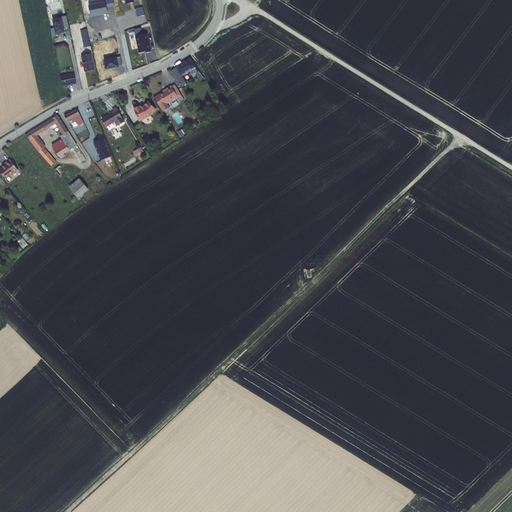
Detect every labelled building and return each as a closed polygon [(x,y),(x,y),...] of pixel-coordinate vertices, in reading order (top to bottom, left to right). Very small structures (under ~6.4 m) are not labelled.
[(107,6),(115,5),(113,0),(105,0),(106,2),(89,5),(91,16),(108,12),(107,6)] [(143,7),(135,9),(138,17),(145,15),(143,7)] [(69,27),(67,15),(61,17),(61,18),(53,20),(55,28),(51,29),(52,37),(57,36),(56,34),(65,32),(64,28),(69,27)] [(145,53),(151,52),(147,33),(143,34),(141,27),(135,29),(140,53),(145,52),(145,53)] [(86,71),(96,69),(88,31),(81,32),(86,55),(82,55),(84,65),(85,65),(86,71)] [(123,64),(121,56),(104,59),(106,69),(119,66),(118,65),(123,64)] [(196,66),(191,58),(172,70),(180,83),(185,81),(182,75),(194,68),(196,66)] [(63,86),(77,83),(74,74),(61,76),(63,86)] [(166,87),(166,88),(155,95),(164,109),(170,105),(167,101),(171,99),(173,99),(179,96),(180,98),(182,98),(184,96),(178,87),(175,89),(172,84),(172,83),(166,87)] [(157,109),(149,101),(145,106),(142,107),(142,106),(136,108),(141,120),(148,117),(147,117),(151,114),(157,109)] [(111,108),(113,112),(101,120),(108,131),(125,120),(115,105),(111,108)] [(84,122),(77,109),(65,115),(68,120),(71,118),(73,122),(76,120),(79,125),(84,122)] [(75,142),(58,115),(25,135),(50,165),(55,161),(45,147),(47,146),(38,135),(52,127),(54,130),(58,128),(62,133),(60,136),(61,138),(52,145),(60,156),(65,154),(63,151),(75,142)] [(98,151),(108,146),(105,139),(105,137),(94,142),(98,151)] [(101,160),(112,155),(108,146),(98,151),(101,160)] [(136,154),(143,150),(140,146),(134,150),(136,154)] [(0,171),(5,177),(17,168),(7,157),(2,161),(4,163),(0,166),(0,171)] [(55,170),(60,174),(64,169),(60,165),(55,170)] [(81,177),(69,186),(81,200),(92,192),(81,177)]
